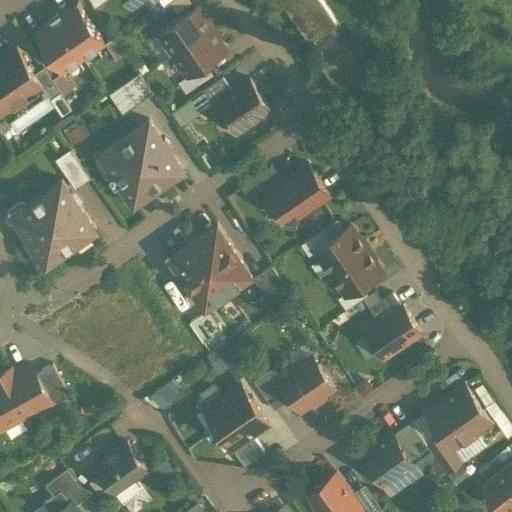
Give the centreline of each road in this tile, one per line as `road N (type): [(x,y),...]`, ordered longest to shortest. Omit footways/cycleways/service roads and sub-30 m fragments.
road 1 (residential): [(20,281),(69,273),(315,108)]
road 2 (residential): [(476,332),(231,499),(224,511)]
road 3 (residential): [(315,108),(476,332)]
road 4 (residential): [(242,0),(315,108)]
